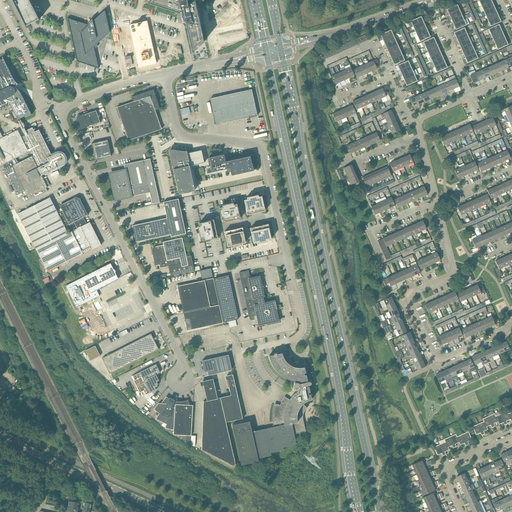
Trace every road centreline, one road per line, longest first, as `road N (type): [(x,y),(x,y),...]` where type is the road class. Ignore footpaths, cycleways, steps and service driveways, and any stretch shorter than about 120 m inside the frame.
road 1 (secondary): [(380,511),(280,49)]
road 2 (secondary): [(265,52),(360,511)]
road 3 (unclassified): [(238,351),(294,338),(302,326),(264,152),(256,143),(180,134),(164,74)]
road 4 (unclassified): [(183,363),(62,114),(80,99),(164,74)]
road 5 (residential): [(438,358),(409,298),(448,272),(438,203)]
road 6 (secondary): [(0,432),(164,511)]
road 7 (unknown): [(271,184),(190,204),(200,257),(222,256)]
road 8 (unclassified): [(280,49),(427,0)]
road 9 (unknown): [(224,269),(242,334),(283,326),(277,291)]
road 10 (residential): [(460,511),(447,467),(511,437)]
